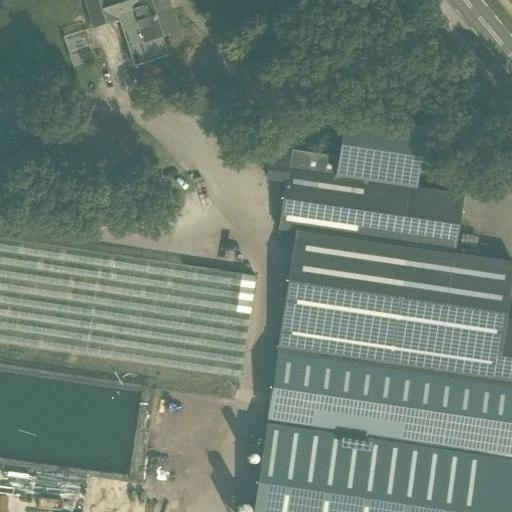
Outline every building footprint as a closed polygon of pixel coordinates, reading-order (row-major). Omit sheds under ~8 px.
[(166,0),(83,0),(93,28),(116,21),(119,20),(128,47),(143,42),(143,43),(177,32),(166,0)] [(413,187),(415,170),(422,128),(343,116),(337,158),(271,148),(266,178),(286,181),(279,230),(295,232),(266,422),(511,458),(511,321),(507,320),(511,286),(511,262),(456,254),(465,195),(413,187)] [(0,204),(12,207),(19,162),(0,159),(0,204)] [(255,278),(0,240),(0,343),(240,380),(255,278)] [(511,511),(511,461),(266,425),(252,511),(511,511)] [(0,483),(35,489),(39,465),(0,458),(0,483)]
